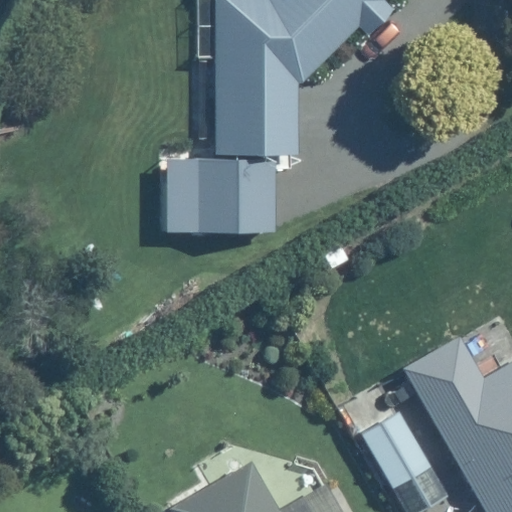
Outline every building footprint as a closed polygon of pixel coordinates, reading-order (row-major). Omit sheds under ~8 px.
[(212,0),(212,150),(290,151),(290,73),(352,17),(367,33),(392,11),(381,0),(212,0)] [(267,154),(160,158),(162,231),(270,227),(267,154)] [(511,511),(511,367),(483,384),(459,340),(405,369),(484,511),(511,511)] [(424,463),(392,408),(352,431),(384,486),(424,463)] [(169,508),(171,511),(281,511),(253,460),(169,508)]
